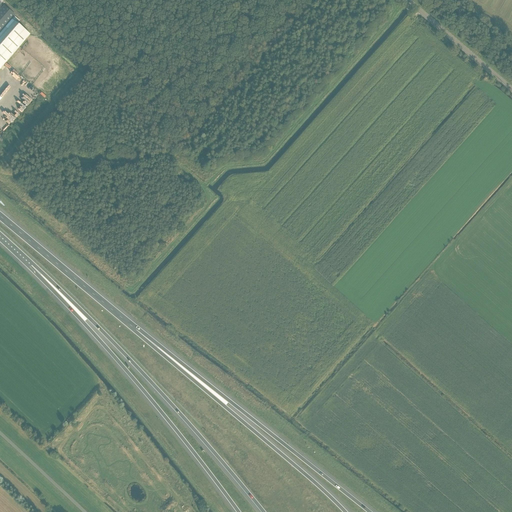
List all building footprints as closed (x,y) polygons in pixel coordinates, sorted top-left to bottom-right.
[(0,32),(15,16),(15,15),(4,5),(0,10),(0,32)] [(0,69),(30,35),(17,23),(20,20),(15,16),(0,32),(0,69)] [(33,98),(36,93),(30,89),(27,94),(33,98)] [(21,103),(23,101),(27,104),(30,101),(26,97),(23,101),(17,96),(16,98),(21,103)] [(0,113),(0,116),(5,121),(4,122),(6,124),(2,128),(5,131),(12,123),(1,113),(0,113)]
